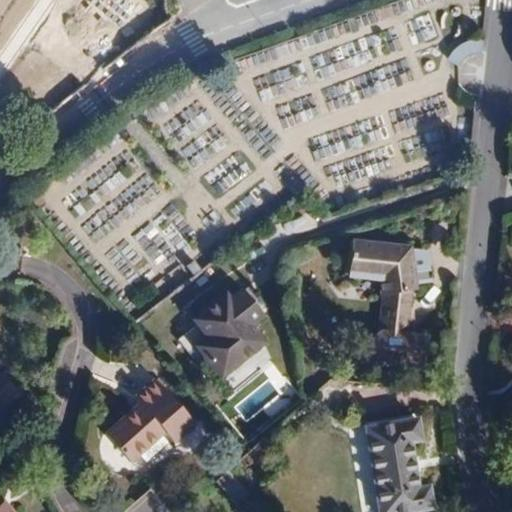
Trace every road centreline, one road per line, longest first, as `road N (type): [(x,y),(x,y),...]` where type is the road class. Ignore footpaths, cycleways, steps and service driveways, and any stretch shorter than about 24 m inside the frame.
road 1 (residential): [(482,511),(465,374),(498,88)]
road 2 (residential): [(0,271),(62,285),(73,309),(57,461),(60,499),(72,511)]
road 3 (residential): [(0,182),(176,42)]
road 4 (residential): [(176,42),(305,0)]
